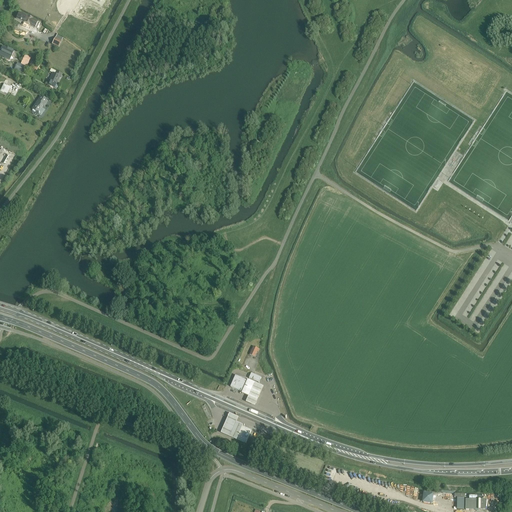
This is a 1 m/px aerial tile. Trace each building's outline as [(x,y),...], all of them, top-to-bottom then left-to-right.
[(84,3),(80,10),(90,15),(94,8),(92,7),(94,3),(89,0),(87,4),(84,3)] [(35,28),(38,22),(19,13),(16,19),(24,23),(22,27),(28,30),(30,26),(35,28)] [(58,48),(62,42),(63,39),(57,36),(55,38),(52,45),(58,48)] [(3,47),(0,51),(0,52),(5,55),(4,58),(9,61),(13,52),(3,47)] [(32,62),(29,67),(37,71),(39,66),(32,62)] [(17,64),(14,70),(23,74),(26,68),(17,64)] [(62,75),(56,72),(54,71),(53,74),(47,85),(54,89),(60,77),(61,78),(62,75)] [(0,94),(6,97),(8,93),(11,94),(14,95),(18,88),(16,86),(18,82),(15,80),(12,84),(10,86),(9,87),(5,85),(4,84),(0,91),(0,94)] [(41,108),(44,104),(45,105),(48,102),(42,98),(41,97),(39,100),(32,110),(38,114),(41,116),(45,111),(41,108)] [(260,350),(253,347),(250,355),(255,358),(257,352),(258,353),(260,350)] [(234,388),(243,392),(249,379),(239,374),(234,388)] [(249,380),(259,384),(260,381),(261,378),(251,374),(250,376),(249,380)] [(264,386),(249,380),(249,379),(243,392),(243,393),(249,396),(246,402),(255,406),(264,386)] [(237,439),(242,427),(243,425),(237,422),(239,417),(230,413),(221,433),(236,440),(237,439)] [(237,439),(246,443),(251,431),(242,427),(237,439)] [(433,495),(424,494),(423,503),(432,504),(433,495)] [(465,510),(471,510),(486,511),(486,500),(466,500),(465,510)]
